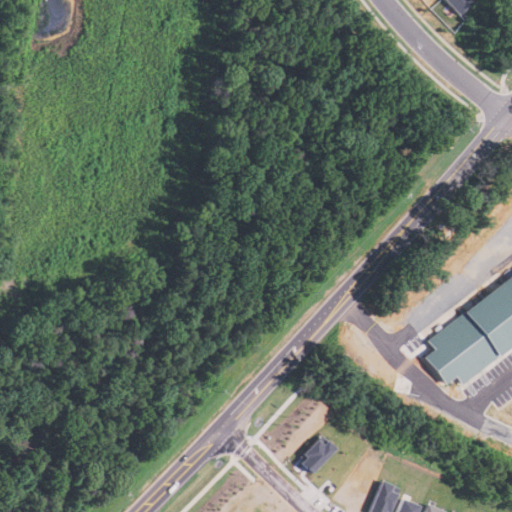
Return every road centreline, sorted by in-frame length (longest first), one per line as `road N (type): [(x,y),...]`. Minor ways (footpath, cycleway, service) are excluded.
road 1 (tertiary): [(146,511),(511,109)]
road 2 (residential): [(25,290),(107,272),(192,236),(276,180),(294,157),(304,101),(266,6)]
road 3 (residential): [(49,45),(60,95),(24,259),(29,337)]
road 4 (residential): [(278,0),(0,52)]
road 5 (residential): [(506,117),(398,10)]
